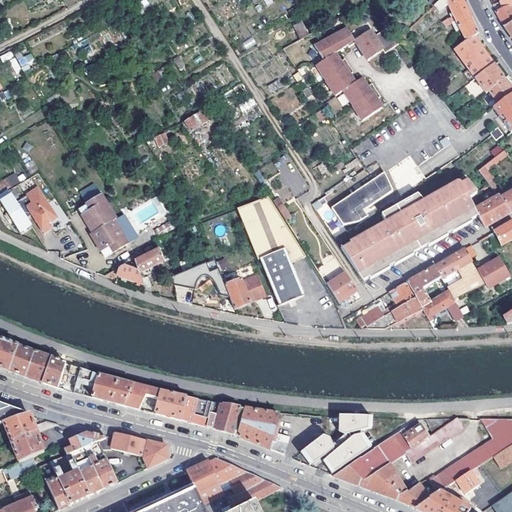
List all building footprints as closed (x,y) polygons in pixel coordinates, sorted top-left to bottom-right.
[(443,0),(435,7),(440,15),(451,7),(466,41),(473,37),(478,34),(472,21),(461,0),(443,0)] [(511,0),(501,0),(499,1),(501,9),(511,4),(511,0)] [(505,28),(511,24),(511,4),(501,9),(495,12),(502,23),(505,28)] [(293,25),(299,38),(308,34),(303,21),(293,25)] [(398,45),(394,39),(386,27),(373,36),(369,30),(353,40),(346,30),(339,34),(338,33),(315,49),(324,63),(316,68),(336,98),(343,93),(364,122),(383,109),(377,101),(381,98),(373,85),(369,88),(363,79),(356,84),(350,76),(354,74),(345,61),(341,63),(336,55),(347,47),(349,49),(356,44),(368,62),(383,51),(385,55),(398,45)] [(454,49),(469,70),(476,79),(494,66),(473,37),(466,41),(454,49)] [(122,50),(82,71),(86,78),(88,77),(92,84),(130,64),(122,50)] [(26,69),(35,59),(29,53),(24,58),(20,53),(15,58),(26,69)] [(504,80),(494,66),(476,79),(486,94),(489,91),(488,91),(504,80)] [(165,67),(153,75),(160,85),(172,77),(165,67)] [(476,79),(469,70),(464,73),(471,82),(476,79)] [(511,93),(511,91),(504,80),(488,91),(489,91),(498,104),(511,93)] [(188,89),(176,97),(180,101),(191,94),(188,89)] [(492,108),(498,116),(511,105),(511,93),(498,104),(492,108)] [(251,98),(240,105),(244,110),(255,104),(251,98)] [(108,99),(100,104),(106,113),(115,109),(108,99)] [(511,131),(511,105),(498,116),(510,133),(511,131)] [(115,109),(106,113),(111,121),(119,116),(115,109)] [(323,109),(315,113),(321,122),(328,117),(323,109)] [(203,110),(185,122),(192,132),(211,119),(206,110),(203,110)] [(495,141),(503,135),(498,128),(490,133),(491,135),(495,141)] [(165,134),(156,138),(160,147),(169,142),(165,134)] [(445,138),(438,144),(443,150),(449,145),(445,138)] [(499,145),(490,150),(493,156),(502,150),(499,145)] [(504,151),(483,168),(488,175),(510,157),(504,151)] [(488,175),(483,168),(478,172),(488,184),(490,187),(492,185),(489,181),(492,179),(488,175)] [(394,191),(384,174),(330,209),(342,227),(356,224),(359,223),(361,222),(362,221),(369,216),(365,210),(394,191)] [(0,182),(0,193),(15,184),(11,176),(0,182)] [(427,245),(428,247),(448,236),(447,234),(452,232),(452,233),(472,222),(471,221),(478,217),(474,210),(468,199),(476,193),(467,182),(461,186),(460,184),(459,184),(457,183),(456,183),(424,201),(420,193),(413,196),(414,199),(400,207),(398,205),(384,213),(388,221),(353,240),(355,243),(345,248),(363,281),(370,278),(371,279),(391,268),(390,266),(394,264),(395,265),(414,255),(413,253),(424,247),(427,245)] [(95,183),(79,191),(84,201),(100,193),(95,183)] [(27,207),(43,234),(50,229),(47,224),(57,219),(38,189),(27,195),(32,204),(27,207)] [(9,191),(0,196),(0,199),(8,213),(5,214),(9,222),(12,220),(20,233),(30,226),(20,210),(9,191)] [(500,199),(511,213),(511,212),(511,192),(501,198),(500,199)] [(280,196),(274,199),(284,220),(290,217),(280,196)] [(413,196),(398,205),(400,207),(414,199),(413,196)] [(481,221),(485,228),(497,221),(511,213),(500,199),(501,198),(499,196),(498,197),(474,210),(478,217),(481,221)] [(92,234),(114,221),(116,220),(101,197),(87,205),(90,211),(81,216),(92,234)] [(268,199),(238,211),(258,261),(260,260),(279,306),(304,296),(290,264),(304,256),(268,199)] [(319,201),(313,205),(317,211),(323,207),(319,201)] [(78,211),(81,216),(90,211),(87,205),(78,211)] [(47,224),(50,229),(53,234),(68,225),(62,215),(57,219),(47,224)] [(129,245),(114,221),(92,234),(91,235),(102,253),(111,248),(114,254),(129,245)] [(511,222),(491,234),(489,235),(493,243),(498,240),(502,246),(511,239),(511,222)] [(153,244),(144,248),(147,254),(156,249),(153,244)] [(465,249),(471,259),(476,256),(470,246),(465,249)] [(111,248),(102,253),(105,259),(114,254),(111,248)] [(146,271),(164,262),(159,249),(134,262),(139,274),(140,274),(143,286),(145,290),(151,288),(146,271)] [(441,278),(440,278),(441,280),(442,280),(449,292),(453,300),(469,291),(484,283),(477,271),(471,259),(465,249),(461,251),(435,266),(441,278)] [(217,261),(222,270),(229,266),(224,258),(217,261)] [(477,271),(484,283),(485,284),(488,290),(509,278),(498,259),(477,271)] [(216,264),(215,260),(170,277),(175,288),(212,273),(210,267),(216,264)] [(104,277),(115,282),(117,277),(143,286),(140,274),(139,274),(134,262),(125,267),(124,266),(119,269),(119,270),(104,277)] [(421,274),(407,282),(415,297),(422,307),(431,302),(423,288),(440,278),(441,278),(435,266),(421,274)] [(356,288),(345,269),(325,281),(337,300),(356,288)] [(241,279),(225,286),(234,310),(251,303),(250,302),(266,296),(258,275),(242,281),(241,279)] [(395,303),(386,308),(389,313),(415,297),(407,282),(389,292),(395,303)] [(453,300),(449,292),(431,302),(422,307),(423,309),(422,310),(427,318),(449,306),(457,320),(463,317),(453,300)] [(386,330),(422,310),(423,309),(422,307),(415,297),(389,313),(367,328),(369,329),(379,330),(386,330)] [(367,315),(361,318),(361,319),(356,322),(361,329),(364,329),(367,328),(389,313),(386,308),(384,310),(381,306),(379,303),(375,306),(374,305),(366,310),(365,312),(367,315)] [(511,312),(502,318),(506,324),(511,323),(511,312)] [(0,340),(0,368),(8,372),(17,347),(18,346),(0,340)] [(17,347),(8,372),(25,378),(34,353),(17,347)] [(50,359),(34,353),(25,378),(41,384),(50,359)] [(52,360),(50,359),(41,384),(57,389),(65,364),(52,360)] [(91,398),(123,407),(134,385),(99,376),(71,366),(69,373),(70,375),(75,377),(74,381),(77,382),(73,393),(82,396),(83,391),(78,390),(81,381),(95,385),(91,398)] [(134,385),(123,407),(139,411),(146,397),(159,401),(161,392),(148,389),(134,385)] [(185,397),(161,392),(159,401),(155,415),(180,421),(185,397)] [(283,455),(284,456),(291,438),(276,435),(279,414),(269,414),(264,413),(254,412),(239,409),(231,408),(208,402),(195,400),(185,397),(180,421),(232,435),(283,455)] [(0,423),(4,423),(29,414),(0,404),(0,423)] [(11,444),(37,434),(34,426),(30,414),(29,414),(4,423),(11,444)] [(359,418),(340,417),(340,432),(345,436),(373,430),(373,419),(359,418)] [(456,420),(456,419),(432,420),(439,431),(456,420)] [(439,431),(428,439),(412,450),(406,454),(412,463),(449,439),(462,429),(456,420),(439,431)] [(511,420),(481,420),(491,439),(492,441),(431,480),(439,492),(449,486),(476,468),(493,457),(511,444),(511,420)] [(37,435),(59,425),(46,421),(34,426),(37,434),(37,435)] [(408,436),(403,430),(400,432),(404,439),(412,450),(428,439),(421,427),(408,436)] [(400,432),(391,439),(333,478),(358,487),(389,465),(406,454),(412,450),(404,439),(400,432)] [(70,455),(85,449),(98,443),(105,440),(105,438),(88,433),(70,442),(73,448),(65,452),(67,457),(70,455)] [(11,444),(19,464),(32,459),(44,454),(37,435),(37,434),(11,444)] [(143,457),(146,441),(116,434),(114,438),(105,438),(105,440),(98,443),(102,450),(111,450),(111,449),(139,456),(143,457)] [(366,434),(356,436),(326,461),(334,473),(371,448),(366,434)] [(334,449),(330,439),(323,437),(301,453),(310,465),(326,458),(334,449)] [(146,441),(143,457),(144,457),(149,469),(169,460),(167,446),(146,441)] [(98,443),(85,449),(93,467),(104,490),(118,483),(107,461),(99,465),(96,458),(104,454),(102,450),(98,443)] [(511,444),(493,457),(500,468),(511,460),(511,444)] [(143,457),(139,456),(145,471),(149,469),(144,457),(143,457)] [(19,464),(7,468),(12,480),(30,473),(27,467),(33,464),(33,462),(32,459),(19,464)] [(208,462),(219,485),(228,503),(232,511),(235,511),(255,502),(278,491),(283,489),(215,459),(208,462)] [(208,462),(187,472),(194,486),(198,495),(219,485),(208,462)] [(54,472),(56,476),(71,505),(90,497),(79,474),(74,463),(70,465),(74,474),(64,479),(59,470),(54,472)] [(389,465),(358,487),(396,501),(409,492),(408,492),(389,465)] [(93,467),(79,474),(90,497),(104,490),(93,467)] [(480,474),(476,468),(449,486),(461,495),(464,493),(465,496),(479,487),(474,478),(480,474)] [(56,476),(44,481),(53,498),(59,511),(71,505),(56,476)] [(429,499),(419,484),(408,492),(409,492),(396,501),(415,509),(429,499)] [(142,510),(143,511),(206,511),(198,495),(194,486),(142,510)] [(17,503),(4,509),(4,511),(34,511),(33,510),(37,508),(30,492),(15,498),(17,503)] [(429,499),(415,509),(419,511),(469,511),(470,511),(439,492),(429,499)] [(511,511),(511,492),(492,506),(496,511),(511,511)] [(56,511),(59,511),(53,498),(46,501),(51,511),(56,511)] [(259,511),(255,502),(235,511),(259,511)] [(232,511),(228,503),(209,511),(232,511)]
